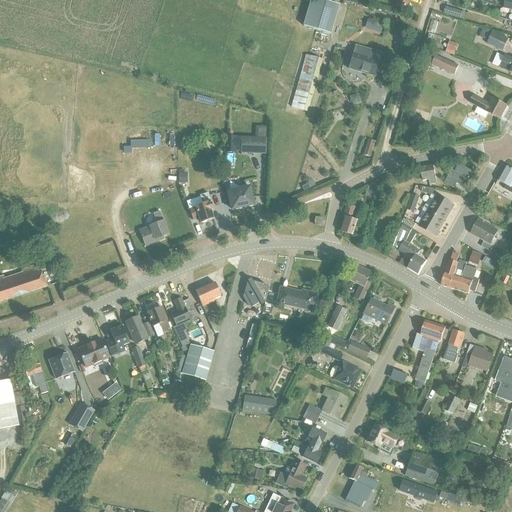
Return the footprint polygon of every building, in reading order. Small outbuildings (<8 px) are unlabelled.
[(321,0),(311,0),(304,27),(331,35),(340,6),(321,0)] [(444,14),(464,20),(466,13),(446,6),(444,14)] [(438,32),(439,19),(432,18),(431,31),(438,32)] [(381,33),(383,24),(367,19),(365,29),(381,33)] [(487,37),(490,31),(483,28),(480,34),(487,37)] [(493,32),(488,44),(504,51),(509,39),(493,32)] [(451,40),(447,50),(456,54),(461,43),(451,40)] [(349,70),(375,77),(382,54),(356,46),(349,70)] [(302,71),(290,107),(306,112),(318,74),(317,70),(320,60),(307,56),(304,66),(302,71)] [(436,56),(432,65),(455,75),(459,66),(436,56)] [(500,68),(511,72),(511,58),(505,56),(500,68)] [(353,104),(362,102),(360,92),(350,94),(353,104)] [(213,103),(215,97),(199,93),(198,99),(213,103)] [(469,103),(500,120),(508,106),(493,98),(490,105),(473,95),(469,103)] [(241,138),(241,153),(266,154),(267,129),(266,129),(258,129),(258,139),(241,138)] [(227,138),(226,150),(234,151),(235,138),(227,138)] [(363,155),(369,157),(373,142),(367,140),(363,155)] [(226,177),(236,178),(237,160),(227,159),(226,177)] [(429,180),(430,185),(437,183),(433,165),(420,168),(423,181),(429,180)] [(464,187),(472,171),(459,165),(451,180),(448,178),(445,183),(454,188),(457,183),(464,187)] [(498,181),(511,188),(510,191),(511,191),(511,169),(506,166),(507,166),(506,166),(498,180),(498,181)] [(188,181),(187,168),(179,168),(180,182),(188,181)] [(377,186),(378,181),(370,185),(369,188),(367,187),(365,196),(374,198),(377,186)] [(245,207),(254,205),(250,187),(228,192),(232,210),(241,208),(245,207)] [(200,218),(201,223),(214,218),(211,210),(214,209),(208,193),(201,196),(204,204),(189,209),(193,220),(200,218)] [(407,209),(414,212),(419,197),(413,194),(407,209)] [(428,202),(424,208),(445,221),(449,214),(447,213),(452,204),(437,195),(432,204),(428,202)] [(352,215),(354,207),(347,205),(343,217),(346,218),(341,232),(352,236),(357,221),(350,219),(351,215),(352,215)] [(445,221),(424,208),(420,215),(424,217),(419,226),(435,236),(440,227),(441,228),(445,221)] [(139,231),(145,246),(163,239),(162,237),(167,235),(165,228),(166,227),(160,211),(153,214),(157,224),(150,227),(139,231)] [(315,226),(323,227),(324,219),(316,219),(315,226)] [(407,219),(404,224),(412,229),(416,224),(407,219)] [(481,246),(491,251),(493,246),(490,245),(496,234),(489,229),(491,226),(479,220),(475,227),(477,228),(472,235),(484,241),(481,246)] [(412,229),(404,224),(400,230),(409,235),(412,229)] [(408,269),(418,275),(427,261),(418,256),(421,251),(404,241),(399,250),(413,259),(408,269)] [(497,248),(494,253),(504,259),(507,254),(497,248)] [(478,265),(482,254),(473,251),(469,262),(478,265)] [(450,260),(441,286),(457,291),(462,274),(463,272),(457,270),(459,263),(450,260)] [(349,280),(360,285),(354,298),(361,302),(370,283),(367,281),(371,272),(356,265),(349,280)] [(0,301),(47,287),(42,272),(40,267),(34,269),(34,266),(22,270),(23,273),(5,279),(4,276),(0,277),(0,301)] [(462,274),(457,291),(469,294),(470,291),(475,293),(479,280),(474,278),(477,270),(466,266),(463,272),(462,274)] [(247,281),(244,293),(243,297),(248,306),(253,307),(260,303),(261,305),(265,304),(269,288),(267,286),(252,282),(251,279),(248,281),(247,281)] [(196,292),(203,307),(206,313),(216,308),(215,301),(214,298),(221,295),(215,283),(196,292)] [(277,303),(313,311),(317,295),(303,291),(302,293),(281,288),(277,303)] [(198,320),(189,300),(183,302),(181,298),(174,301),(177,310),(170,313),(176,327),(184,323),(186,326),(198,320)] [(372,320),(373,319),(385,325),(394,307),(388,304),(387,305),(383,304),(382,305),(370,300),(361,320),(366,322),(368,323),(371,322),(372,320)] [(327,327),(324,333),(334,339),(337,331),(347,311),(337,306),(327,327)] [(148,313),(158,337),(164,335),(162,331),(170,328),(162,307),(148,313)] [(126,322),(136,344),(147,339),(138,317),(126,322)] [(424,353),(415,381),(414,384),(424,387),(439,342),(441,343),(446,328),(426,322),(421,336),(417,335),(413,349),(424,353)] [(143,325),(147,337),(153,334),(149,323),(143,325)] [(129,344),(122,326),(110,331),(114,341),(107,343),(106,342),(112,357),(125,352),(123,346),(129,344)] [(454,331),(449,345),(448,345),(444,360),(456,363),(464,334),(454,331)] [(79,353),(86,368),(109,358),(101,339),(87,346),(89,349),(79,353)] [(348,350),(366,358),(370,350),(352,342),(348,350)] [(191,345),(188,357),(182,374),(205,381),(214,352),(191,345)] [(320,352),(339,361),(342,355),(323,346),(320,352)] [(132,350),(140,368),(146,365),(139,347),(132,350)] [(470,366),(487,372),(493,355),(482,351),(483,349),(476,347),(473,356),(467,354),(462,367),(469,370),(470,366)] [(67,354),(49,361),(56,379),(74,372),(67,354)] [(177,373),(182,374),(188,357),(182,355),(177,373)] [(511,387),(511,391),(511,360),(504,358),(495,381),(511,387)] [(330,377),(334,379),(352,388),(356,381),(353,379),(358,370),(342,362),(339,368),(336,366),(335,366),(333,367),(332,369),(330,373),(329,375),(330,376),(330,377)] [(39,387),(41,395),(48,392),(39,364),(24,369),(27,378),(32,376),(36,388),(39,387)] [(395,378),(407,381),(409,376),(397,372),(395,378)] [(174,380),(182,383),(184,375),(176,373),(174,380)] [(9,377),(0,378),(0,426),(18,423),(9,377)] [(161,380),(163,386),(170,384),(168,378),(161,380)] [(109,383),(113,394),(122,390),(117,380),(109,383)] [(75,385),(79,394),(87,390),(82,381),(75,385)] [(169,397),(169,389),(159,390),(159,397),(169,397)] [(322,411),(337,419),(347,399),(332,391),(331,392),(325,389),(322,396),(328,398),(322,411)] [(245,396),(243,411),(275,416),(277,401),(245,396)] [(444,410),(453,415),(460,400),(451,396),(444,410)] [(418,412),(426,415),(431,404),(424,401),(418,412)] [(81,403),(73,418),(79,421),(75,428),(82,432),(95,411),(81,403)] [(478,406),(470,403),(467,410),(475,414),(478,406)] [(456,414),(463,417),(467,406),(460,404),(456,414)] [(43,414),(45,413),(45,407),(27,409),(28,419),(43,417),(43,414)] [(307,411),(303,417),(316,424),(319,417),(307,411)] [(375,426),(367,442),(379,448),(382,442),(392,448),(397,438),(387,432),(375,426)] [(311,440),(307,447),(308,447),(305,451),(296,447),(294,452),(303,457),(317,463),(321,454),(318,452),(327,434),(312,428),(307,438),(311,440)] [(440,443),(448,446),(450,440),(442,437),(440,443)] [(262,446),(281,454),(284,448),(264,439),(262,446)] [(413,453),(405,475),(434,486),(442,463),(413,453)] [(491,465),(509,471),(511,465),(493,458),(491,465)] [(287,488),(288,485),(300,491),(304,483),(301,482),(303,477),(300,476),(305,465),(295,460),(291,468),(293,469),(289,477),(281,473),(276,483),(287,488)] [(366,479),(369,472),(355,465),(349,479),(365,486),(367,480),(366,479)] [(262,472),(251,469),(249,478),(260,481),(262,472)] [(400,491),(415,496),(427,500),(430,491),(403,481),(400,491)] [(0,511),(4,511),(10,504),(11,504),(16,494),(7,488),(1,499),(0,501),(0,511)] [(384,495),(396,498),(398,491),(386,488),(384,495)] [(290,511),(294,504),(273,494),(264,511),(290,511)]
